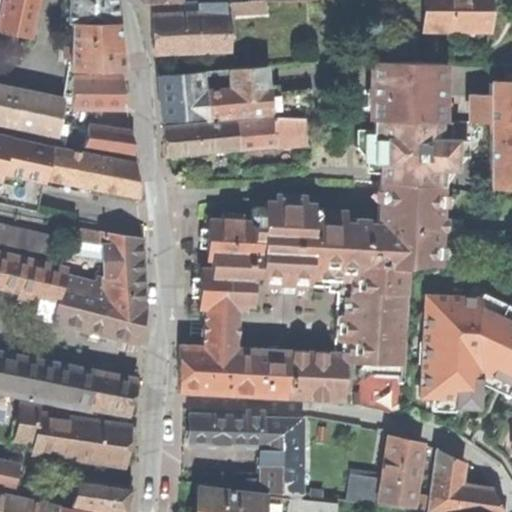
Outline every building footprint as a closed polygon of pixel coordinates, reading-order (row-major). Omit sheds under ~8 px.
[(2,0),(0,11),(0,32),(28,39),(36,0),(2,0)] [(69,0),(68,22),(71,22),(115,22),(112,0),(69,0)] [(224,14),(264,13),(264,0),(224,2),(224,9),(224,14)] [(431,0),(431,29),(489,29),(488,0),(431,0)] [(224,9),(224,2),(152,5),(153,31),(154,54),(217,51),(215,9),(224,9)] [(70,57),(69,70),(121,71),(115,22),(71,22),(70,45),(70,57)] [(373,119),(440,121),(442,63),(372,61),(370,119),(373,119)] [(158,76),(160,95),(266,86),(265,66),(158,76)] [(71,88),(70,108),(121,108),(121,93),(121,77),(71,76),(71,88)] [(489,186),(511,186),(511,83),(489,84),(489,95),(489,123),(489,186)] [(310,89),(277,92),(277,85),(266,86),(268,112),(269,116),(270,116),(303,117),(312,117),(310,89)] [(268,112),(266,86),(160,95),(161,107),(163,122),(268,112)] [(0,121),(14,124),(21,92),(0,87),(0,121)] [(21,92),(14,124),(57,133),(58,124),(59,121),(61,109),(61,106),(62,101),(40,96),(21,92)] [(470,123),(489,123),(489,95),(470,94),(470,123)] [(270,116),(270,121),(273,120),(276,146),(305,143),(303,117),(270,116)] [(380,148),(378,183),(443,185),(444,169),(454,169),(455,152),(465,153),(467,123),(440,121),(373,119),(372,148),(380,148)] [(234,124),(237,150),(276,146),(273,120),(270,121),(234,124)] [(68,126),(58,124),(57,133),(55,142),(65,143),(68,126)] [(167,156),(194,154),(194,127),(194,124),(164,128),(165,140),(167,156)] [(237,150),(234,124),(194,127),(194,154),(237,150)] [(86,125),(83,148),(131,155),(130,143),(129,132),(86,125)] [(1,173),(44,182),(45,178),(52,147),(0,135),(0,180),(1,173)] [(52,147),(45,178),(136,196),(134,177),(132,163),(52,147)] [(254,277),(260,278),(266,278),(266,284),(305,285),(305,279),(310,279),(328,280),(328,287),(327,291),(336,291),(348,292),(347,314),(347,316),(368,317),(369,292),(407,293),(408,266),(439,267),(443,185),(378,183),(376,221),(344,220),(344,208),(312,206),(312,200),(269,198),(268,202),(263,202),(262,210),(262,222),(248,222),(248,218),(242,218),(242,212),(220,211),(220,217),(213,217),(213,222),(206,222),(206,237),(205,254),(211,254),(210,260),(210,265),(204,265),(204,271),(198,271),(197,303),(203,303),(203,310),(238,311),(239,306),(245,306),(247,277),(254,277)] [(258,217),(260,215),(262,213),(262,210),(262,207),(260,205),(258,203),(255,202),(252,203),(250,204),(248,206),(247,210),(248,213),(250,215),(252,216),(255,217),(258,217)] [(0,224),(0,286),(43,298),(56,301),(62,274),(63,269),(49,266),(56,238),(0,224)] [(101,245),(101,232),(71,227),(69,240),(101,245)] [(56,301),(51,323),(136,343),(144,307),(143,280),(141,238),(101,232),(101,245),(102,277),(96,275),(94,282),(62,274),(56,301)] [(247,277),(245,306),(253,306),(254,277),(247,277)] [(348,292),(336,291),(333,353),(339,353),(341,314),(347,314),(348,292)] [(397,381),(403,381),(407,293),(369,292),(368,317),(347,316),(347,314),(341,314),(340,341),(354,342),(354,362),(369,363),(369,376),(397,377),(397,381)] [(511,308),(483,296),(478,295),(421,296),(415,402),(429,400),(430,413),(455,413),(455,410),(479,413),(480,385),(497,392),(511,398),(511,431),(507,444),(511,445),(511,308)] [(38,320),(51,323),(56,301),(43,298),(38,320)] [(203,310),(201,345),(237,346),(238,311),(203,310)] [(345,362),(354,362),(354,342),(340,341),(339,353),(345,353),(345,362)] [(179,369),(178,392),(343,402),(345,362),(345,353),(339,353),(333,353),(237,346),(201,345),(180,343),(179,369)] [(0,362),(42,371),(43,362),(0,353),(0,362)] [(42,371),(0,362),(0,394),(36,401),(42,371)] [(130,399),(134,380),(43,362),(42,371),(36,401),(84,411),(85,407),(127,415),(130,399)] [(31,443),(37,406),(17,403),(12,440),(31,443)] [(124,426),(62,416),(63,410),(37,406),(31,443),(29,453),(118,466),(120,454),(124,426)] [(189,442),(261,444),(262,419),(262,412),(190,411),(189,425),(189,442)] [(299,420),(262,419),(261,444),(261,457),(299,457),(299,420)] [(134,427),(124,426),(120,454),(132,456),(133,443),(134,427)] [(388,436),(378,500),(412,504),(421,445),(404,441),(388,436)] [(442,511),(446,490),(460,492),(461,484),(464,462),(450,456),(436,449),(427,511),(442,511)] [(299,457),(261,457),(260,476),(260,489),(299,492),(299,457)] [(0,489),(11,492),(14,478),(16,468),(0,464),(0,489)] [(77,476),(72,506),(90,509),(90,511),(97,511),(103,511),(104,511),(105,511),(124,511),(126,502),(129,486),(77,476)] [(240,487),(260,489),(260,476),(241,476),(240,487)] [(350,502),(374,505),(378,481),(354,477),(350,502)] [(27,481),(14,478),(11,492),(24,495),(27,481)] [(474,494),(475,486),(461,484),(460,492),(474,494)] [(475,486),(474,494),(460,492),(446,490),(442,511),(501,511),(492,488),(475,486)] [(260,511),(263,495),(198,487),(195,507),(194,511),(260,511)] [(0,511),(55,511),(56,508),(56,506),(0,493),(0,511)] [(417,493),(415,510),(423,511),(426,495),(417,493)] [(333,511),(335,504),(263,495),(260,511),(333,511)]
